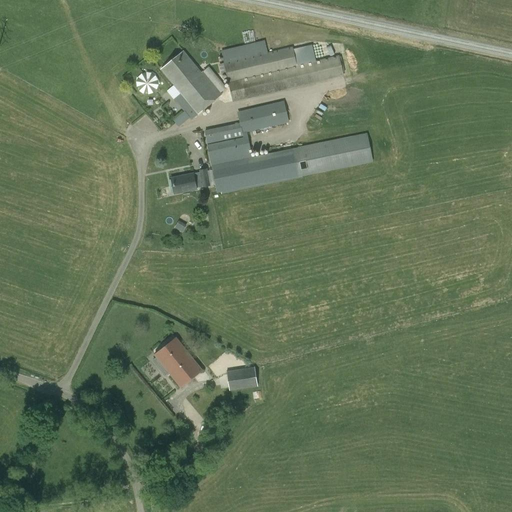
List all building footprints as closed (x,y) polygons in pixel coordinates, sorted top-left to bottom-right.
[(233,102),(344,76),(339,56),(297,65),(293,46),(224,63),(233,102)] [(191,119),(222,94),(203,72),(201,73),(184,52),(162,69),(181,93),(175,99),(191,119)] [(204,130),(217,193),(371,162),(365,133),(252,157),(247,131),(288,123),(284,102),(237,111),(239,123),(204,130)] [(174,194),(196,190),(196,188),(203,186),(203,187),(211,186),(207,168),(199,170),(200,172),(193,173),(185,175),(185,176),(171,179),(174,194)] [(178,223),(176,229),(188,233),(190,226),(178,223)] [(181,388),(202,371),(176,338),(155,355),(181,388)] [(230,392),(258,388),(255,366),(227,370),(230,392)]
